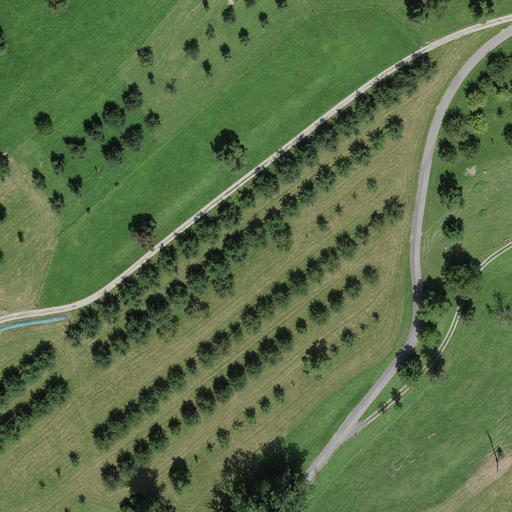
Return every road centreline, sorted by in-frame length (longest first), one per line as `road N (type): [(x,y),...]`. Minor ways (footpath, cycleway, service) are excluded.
road 1 (track): [(0,321),(89,302),(381,75),(511,17)]
road 2 (residential): [(284,511),(417,327),(426,158),(471,62),(511,30)]
road 3 (track): [(340,435),(424,372),(476,274),(511,244)]
